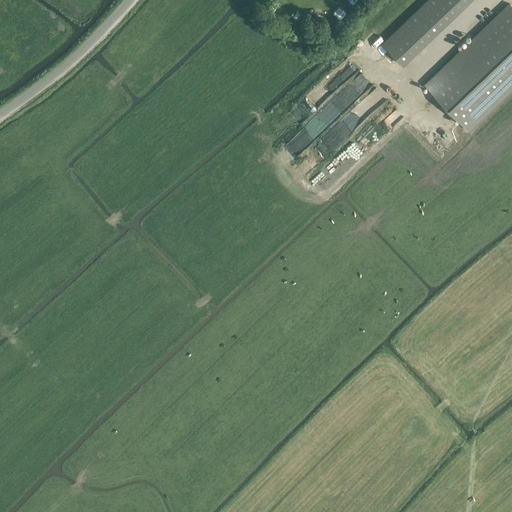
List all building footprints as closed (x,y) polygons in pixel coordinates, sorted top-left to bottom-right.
[(470,0),(427,0),(382,43),(403,65),(470,0)] [(511,89),(511,5),(509,3),(424,83),(470,131),(511,89)] [(386,21),(393,28),(399,21),(392,15),(386,21)] [(318,106),(358,68),(347,57),(307,95),(318,106)] [(297,155),(372,84),(362,72),(286,144),(297,155)] [(340,143),(387,98),(376,87),(329,132),(340,143)] [(283,139),(316,109),(305,97),(272,128),(283,139)] [(378,126),(396,108),(390,102),(372,120),(378,126)] [(339,145),(328,133),(316,145),(327,156),(339,145)]
